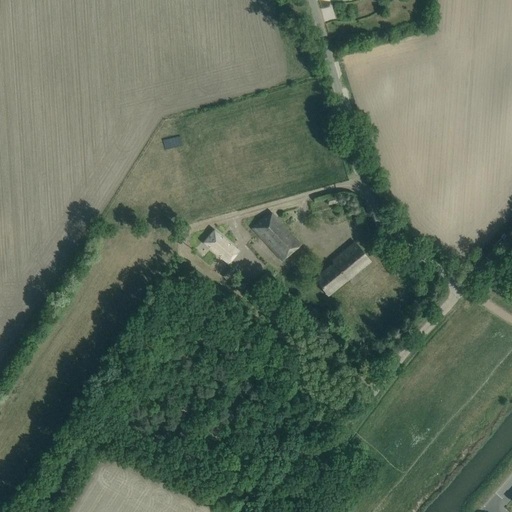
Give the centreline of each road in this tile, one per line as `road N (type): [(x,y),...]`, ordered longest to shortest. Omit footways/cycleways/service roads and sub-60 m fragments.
road 1 (unclassified): [(463,286),(383,227),(364,194),(309,0)]
road 2 (unclassified): [(287,511),(463,286)]
